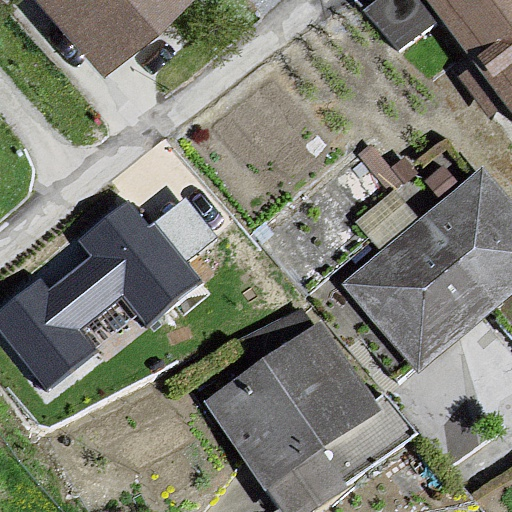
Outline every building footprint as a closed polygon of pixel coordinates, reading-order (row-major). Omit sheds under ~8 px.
[(33,0),(107,81),(197,0),(33,0)] [(511,0),(426,0),(511,111),(511,0)] [(511,311),(511,219),(481,183),(343,299),(420,389),(511,311)] [(184,198),(155,222),(189,262),(218,238),(184,198)] [(42,277),(0,312),(0,327),(50,387),(94,350),(79,331),(122,295),(146,324),(198,279),(132,201),(81,244),(94,258),(54,292),(42,277)] [(321,336),(203,414),(268,511),(386,433),(321,336)]
